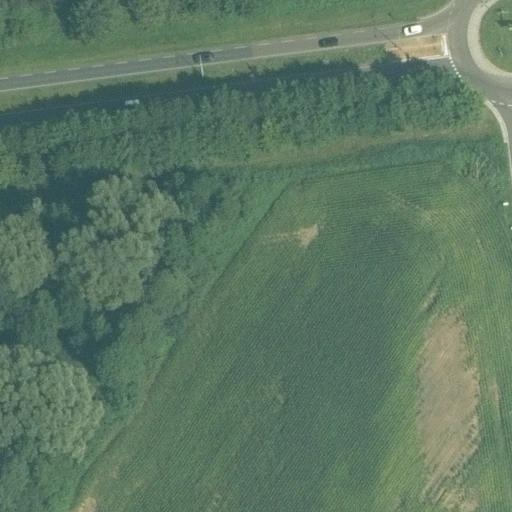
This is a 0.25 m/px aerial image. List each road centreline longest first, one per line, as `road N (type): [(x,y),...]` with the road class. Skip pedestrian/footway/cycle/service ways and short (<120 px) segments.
road 1 (primary): [(0,123),(465,67)]
road 2 (primary): [(458,24),(0,86)]
